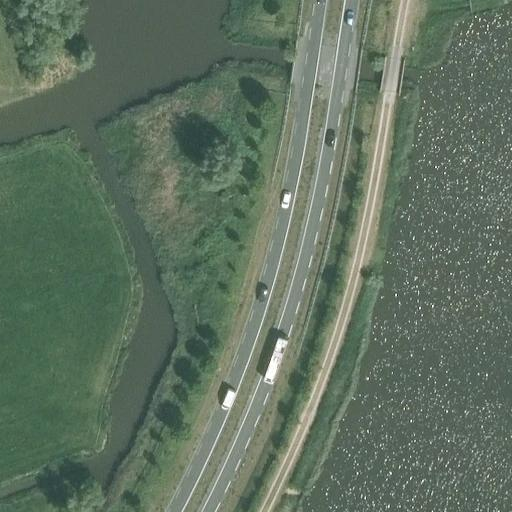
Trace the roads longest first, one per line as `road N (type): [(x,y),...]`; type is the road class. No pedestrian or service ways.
road 1 (primary): [(322,0),(269,265),(235,378),(172,511)]
road 2 (primary): [(209,511),(266,387),(306,268),(353,0)]
road 3 (track): [(268,511),(319,392),(353,278),(405,0)]
